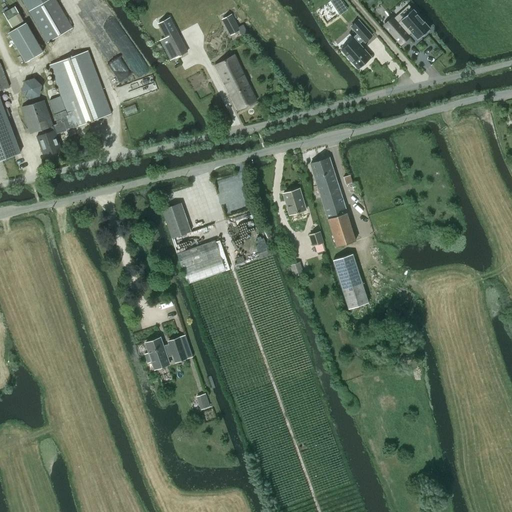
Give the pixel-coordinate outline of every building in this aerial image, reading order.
[(56,0),(46,0),(29,10),(47,42),(72,28),(56,0)] [(340,15),(347,9),(341,0),(331,0),(331,1),(340,15)] [(392,16),(382,25),(400,46),(410,37),(409,35),(411,33),(417,39),(429,29),(412,10),(398,22),(392,16)] [(231,14),(221,19),(230,35),(239,31),(242,35),(247,33),(243,25),(242,25),(238,27),(231,14)] [(167,19),(157,24),(165,38),(159,41),(170,60),(175,57),(175,58),(179,56),(172,42),(180,38),(173,24),(170,17),(167,19)] [(353,38),(341,49),(358,68),(370,57),(359,44),(363,40),(365,42),(372,36),(358,20),(351,26),(357,33),(353,37),(353,38)] [(33,103),(22,106),(31,134),(44,129),(45,133),(37,136),(44,156),(62,149),(56,133),(67,130),(66,129),(73,127),(73,128),(111,113),(88,50),(49,64),(58,86),(61,96),(50,100),(55,113),(65,109),(66,110),(54,114),(56,121),(57,124),(53,125),(44,100),(38,102),(33,103)] [(257,100),(234,55),(215,65),(237,110),(257,100)] [(0,62),(0,61),(0,90),(10,87),(0,62)] [(24,81),(22,91),(30,99),(40,96),(42,85),(34,78),(24,81)] [(0,160),(20,153),(0,99),(0,160)] [(356,239),(346,208),(330,157),(310,163),(325,208),(337,247),(356,239)] [(346,185),(352,183),(349,175),(343,177),(346,185)] [(306,209),(300,188),(283,193),(290,214),(297,212),(297,213),(299,212),(306,209)] [(172,238),(191,231),(181,203),(162,209),(172,238)] [(191,231),(172,238),(177,253),(196,246),(191,231)] [(310,235),(313,245),(324,242),(320,231),(310,235)] [(187,284),(226,270),(215,240),(196,246),(177,253),(187,284)] [(333,260),(348,309),(368,303),(352,254),(333,260)] [(291,267),(295,278),(304,275),(300,262),(290,265),(291,267)] [(331,273),(324,275),(328,287),(335,285),(331,273)] [(149,352),(145,354),(148,363),(152,361),(154,369),(169,364),(166,354),(172,352),(175,362),(187,358),(179,337),(168,341),(170,346),(164,348),(160,338),(145,343),(149,352)]
